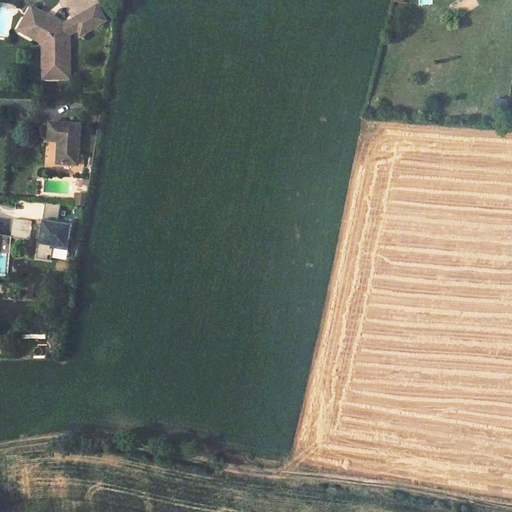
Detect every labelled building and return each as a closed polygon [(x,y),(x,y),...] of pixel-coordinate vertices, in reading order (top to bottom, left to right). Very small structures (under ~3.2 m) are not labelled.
[(63,25),(32,8),(27,17),(32,20),(27,28),(48,40),(48,55),(44,55),(44,73),(59,73),(59,77),(69,77),(69,34),(79,28),(80,30),(78,31),(80,34),(101,21),(96,12),(99,10),(97,5),(63,25)] [(99,10),(96,12),(101,21),(105,19),(99,10)] [(32,20),(27,17),(23,25),(27,28),(32,20)] [(27,28),(23,25),(21,29),(44,42),(48,40),(27,28)] [(80,124),(50,122),(49,140),(59,141),(57,162),(77,164),(80,124)] [(87,194),(76,193),(75,204),(85,205),(87,194)] [(72,222),(57,220),(60,203),(45,201),(42,218),(46,218),(45,227),(41,226),(36,258),(51,260),(53,244),(68,247),(72,222)] [(31,221),(14,218),(11,237),(29,239),(31,221)] [(31,287),(24,286),(23,297),(30,297),(31,287)]
